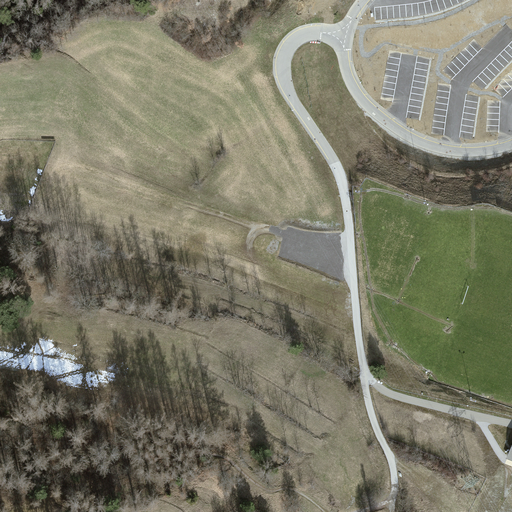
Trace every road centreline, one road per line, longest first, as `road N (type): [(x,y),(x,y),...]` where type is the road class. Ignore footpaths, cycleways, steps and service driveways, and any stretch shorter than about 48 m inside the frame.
road 1 (residential): [(362,0),(343,53),(349,81),(368,106),(438,148),(511,144)]
road 2 (track): [(357,511),(387,502),(390,488),(367,373)]
